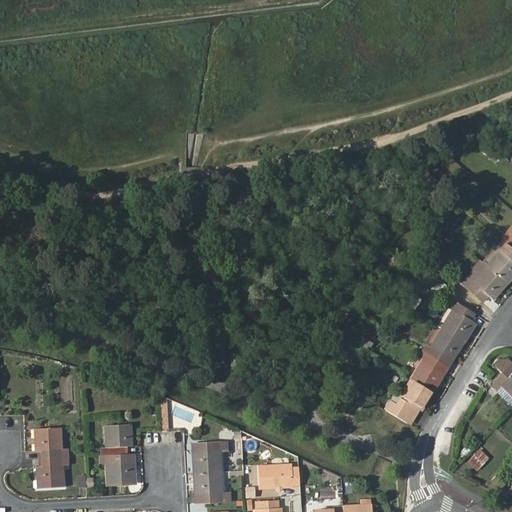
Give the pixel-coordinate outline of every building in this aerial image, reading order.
[(511,148),(507,144),(499,153),(505,158),(511,150),(511,148)] [(499,153),(491,145),(483,154),(492,162),(499,153)] [(486,266),(506,283),(511,275),(511,250),(507,246),(501,252),(499,250),(486,266)] [(467,287),(482,300),(487,294),(492,299),(506,283),(486,266),(467,287)] [(411,293),(402,305),(413,312),(421,299),(411,293)] [(452,310),(456,303),(449,298),(445,305),(451,309),(452,310)] [(440,328),(463,342),(474,323),(468,319),(472,312),(456,303),(452,310),(451,309),(440,328)] [(452,360),(463,342),(440,328),(428,347),(430,348),(426,354),(441,363),(445,357),(452,360)] [(362,336),(358,342),(370,349),(373,343),(362,336)] [(416,357),(421,360),(422,361),(426,354),(421,351),(416,357)] [(409,378),(432,392),(443,374),(437,370),(441,363),(426,354),(422,361),(421,360),(409,378)] [(441,363),(447,367),(452,360),(445,357),(441,363)] [(500,374),(508,365),(506,359),(498,359),(492,366),(500,374)] [(443,374),(447,367),(441,363),(437,370),(443,374)] [(511,398),(511,368),(508,365),(500,374),(489,385),(494,389),(498,385),(511,398)] [(421,411),(432,392),(409,378),(398,397),(400,398),(396,405),(389,401),(386,406),(406,421),(411,414),(415,407),(418,409),(421,411)] [(511,398),(498,385),(494,389),(511,406),(511,398)] [(167,397),(159,394),(161,430),(168,430),(167,397)] [(386,406),(384,410),(405,423),(406,421),(386,406)] [(108,455),(125,454),(125,447),(132,447),(131,424),(104,426),(106,448),(99,448),(100,456),(108,455)] [(42,459),(67,457),(67,450),(61,450),(60,428),(33,430),(35,451),(38,452),(42,451),(42,459)] [(193,453),(194,474),(220,473),(219,451),(227,451),(226,442),(199,444),(200,452),(193,453)] [(488,458),(479,449),(466,462),(475,471),(488,458)] [(126,462),(125,454),(108,455),(108,463),(107,463),(108,485),(134,483),(133,462),(126,462)] [(68,465),(67,457),(42,459),(42,466),(39,467),(36,467),(37,488),(63,487),(62,465),(68,465)] [(298,484),(297,469),(290,469),(290,466),(258,468),(259,488),(275,488),(282,487),(291,487),(291,485),(298,484)] [(220,473),(194,474),(195,494),(201,494),(202,503),(229,501),(229,493),(222,493),(220,473)] [(94,477),(78,477),(78,487),(94,487),(94,477)] [(254,486),(244,487),(246,498),(256,497),(254,486)]
